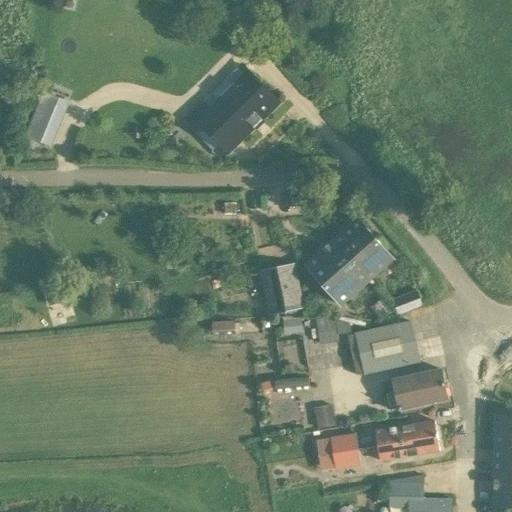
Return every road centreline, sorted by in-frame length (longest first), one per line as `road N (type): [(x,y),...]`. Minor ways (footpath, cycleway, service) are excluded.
road 1 (unclassified): [(0,181),(348,176),(375,185),(469,297),(511,318)]
road 2 (unknown): [(474,440),(320,471)]
